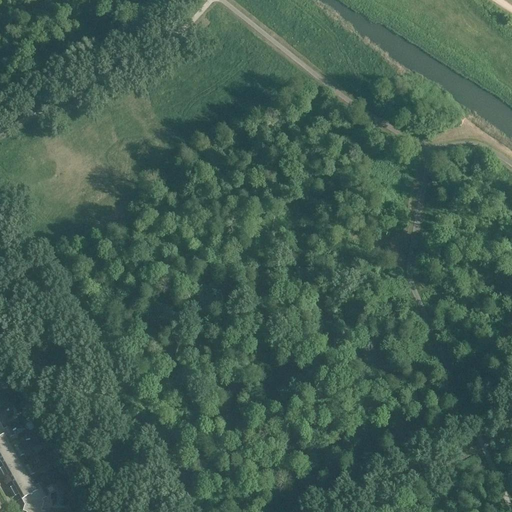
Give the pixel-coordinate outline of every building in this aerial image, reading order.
[(0,437),(11,431),(9,427),(3,430),(0,424),(0,437)] [(14,436),(11,431),(0,437),(0,449),(11,444),(8,439),(14,436)] [(13,449),(11,444),(0,449),(0,461),(0,462),(21,450),(19,446),(13,449)] [(24,455),(21,450),(0,462),(3,467),(0,468),(0,474),(21,463),(18,458),(24,455)] [(49,454),(44,457),(47,463),(52,460),(49,454)] [(24,468),(21,463),(0,474),(0,475),(2,479),(8,476),(10,481),(32,469),(30,465),(24,468)] [(34,474),(32,469),(10,481),(13,486),(7,489),(10,493),(31,482),(29,477),(34,474)] [(63,479),(56,483),(59,488),(66,485),(63,479)] [(34,487),(31,482),(10,493),(12,498),(18,495),(21,500),(42,488),(40,484),(34,487)] [(47,497),(42,488),(21,500),(24,505),(22,511),(42,511),(41,511),(43,503),(42,500),(47,497)]
